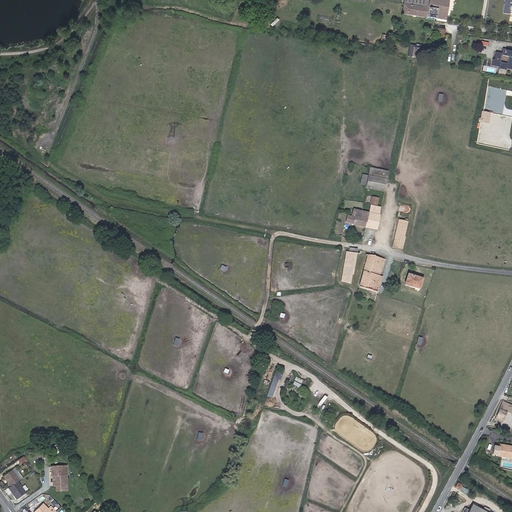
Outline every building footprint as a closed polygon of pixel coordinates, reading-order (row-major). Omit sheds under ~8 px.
[(403,0),(401,12),(444,19),(447,0),(403,0)] [(511,6),(511,0),(504,0),(503,13),(511,13),(511,6)] [(420,57),(421,49),(413,48),(413,46),(410,46),(408,55),(420,57)] [(502,55),(496,54),(495,61),(493,61),(492,67),(499,69),(500,65),(501,57),(502,55)] [(368,176),(386,179),(387,171),(369,168),(368,176)] [(366,185),(368,176),(357,173),(355,182),(366,185)] [(366,187),(383,191),(386,179),(368,176),(366,185),(366,187)] [(379,198),(372,197),(370,203),(377,205),(379,198)] [(355,215),(352,215),(351,217),(348,216),(346,222),(360,225),(376,229),(380,207),(371,205),(369,212),(356,210),(355,215)] [(398,220),(392,246),(402,248),(405,236),(403,236),(407,222),(398,220)] [(354,253),(346,252),(343,272),(351,273),(354,253)] [(384,260),(371,256),(367,255),(364,270),(359,286),(377,291),(381,277),(379,276),(384,260)] [(351,273),(343,272),(341,281),(349,283),(351,273)] [(419,288),(422,278),(408,274),(405,284),(419,288)] [(293,384),(302,387),(305,380),(297,376),(293,384)] [(279,387),(282,389),(285,385),(279,381),(276,385),(279,387)] [(267,403),(279,387),(276,385),(264,401),(267,403)] [(496,415),(502,418),(505,410),(511,413),(511,405),(502,401),(496,415)] [(511,445),(507,445),(507,447),(499,445),(499,446),(493,445),(492,454),(497,455),(497,456),(511,457),(511,453),(511,445)] [(64,467),(52,468),(53,477),(56,477),(57,483),(54,483),(54,487),(57,487),(57,492),(68,491),(67,476),(64,476),(64,467)] [(21,485),(23,483),(14,474),(6,481),(15,491),(21,485)] [(22,503),(30,495),(21,485),(15,491),(12,493),(22,503)] [(57,511),(58,511),(53,505),(50,508),(44,501),(34,510),(36,511),(57,511)]
